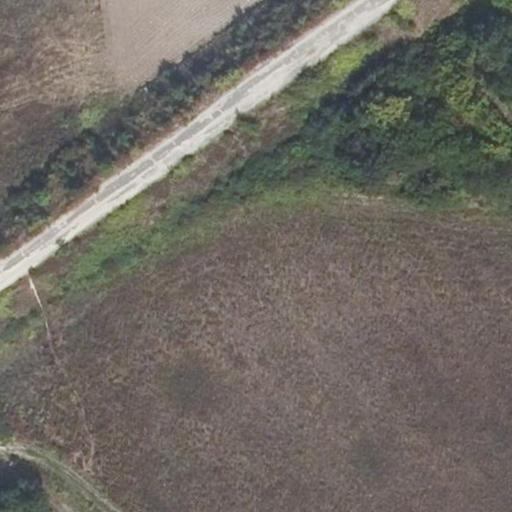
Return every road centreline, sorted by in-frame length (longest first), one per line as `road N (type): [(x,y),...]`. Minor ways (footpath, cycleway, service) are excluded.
road 1 (track): [(0,276),(371,0)]
road 2 (track): [(0,445),(71,475),(113,511)]
